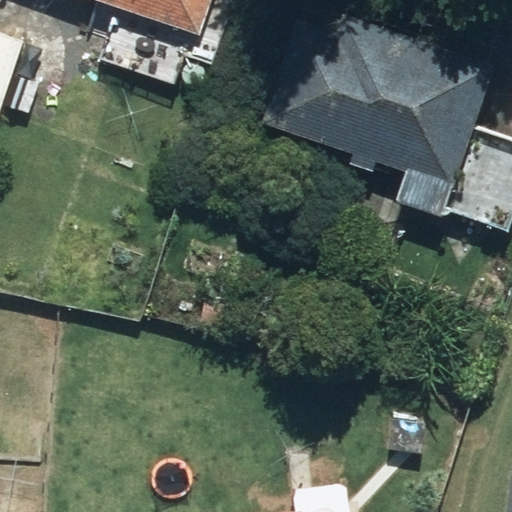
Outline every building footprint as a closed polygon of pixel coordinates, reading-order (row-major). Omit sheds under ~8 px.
[(119,0),(102,52),(181,79),(190,54),(213,62),(234,0),(119,0)] [(504,67),(323,0),(312,0),(271,111),(410,162),(403,179),(511,218),(511,128),(485,119),(504,67)] [(37,34),(0,22),(0,119),(9,122),(37,34)] [(162,249),(72,220),(50,288),(140,317),(162,249)] [(441,397),(401,388),(388,442),(429,452),(441,397)] [(275,511),(361,511),(359,500),(275,511)]
